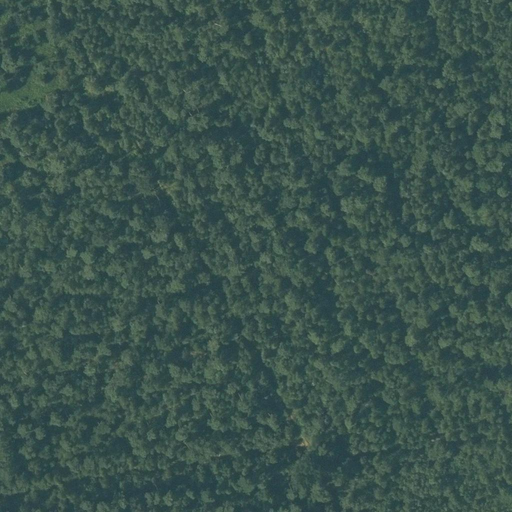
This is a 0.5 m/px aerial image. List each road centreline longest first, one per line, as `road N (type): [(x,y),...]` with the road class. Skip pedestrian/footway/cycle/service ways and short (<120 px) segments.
road 1 (track): [(60,0),(353,511)]
road 2 (track): [(0,488),(293,444),(317,454),(511,428)]
